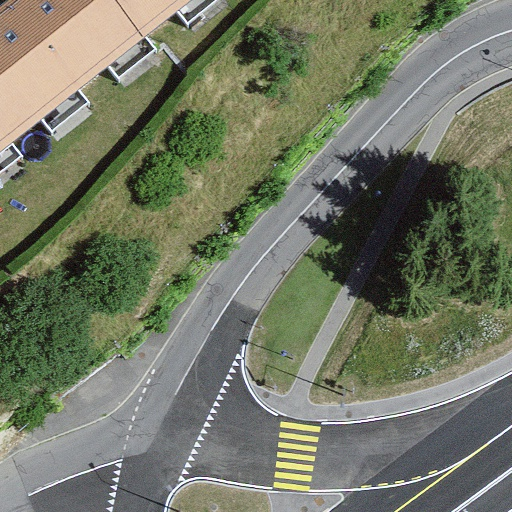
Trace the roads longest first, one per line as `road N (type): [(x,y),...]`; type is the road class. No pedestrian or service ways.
road 1 (residential): [(511,31),(436,71),(316,198),(235,292),(168,410)]
road 2 (primary): [(511,416),(368,454),(294,456),(168,410)]
road 3 (residential): [(152,455),(54,481),(1,511)]
